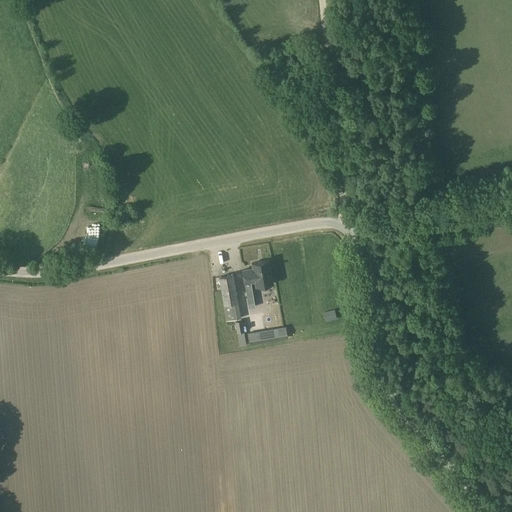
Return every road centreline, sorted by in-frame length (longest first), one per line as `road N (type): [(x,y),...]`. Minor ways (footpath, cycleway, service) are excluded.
road 1 (unclassified): [(492,511),(377,379),(347,220),(97,273),(0,277)]
road 2 (track): [(327,0),(347,220)]
road 3 (track): [(363,217),(511,192)]
